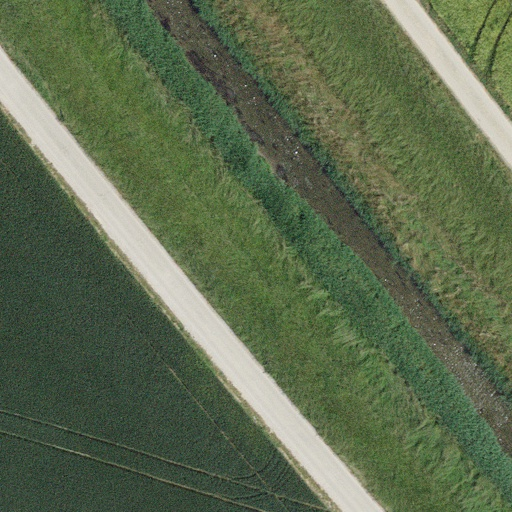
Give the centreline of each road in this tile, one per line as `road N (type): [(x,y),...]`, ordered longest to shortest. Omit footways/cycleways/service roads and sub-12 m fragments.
road 1 (track): [(0,66),(130,237),(366,511)]
road 2 (track): [(511,146),(398,0)]
